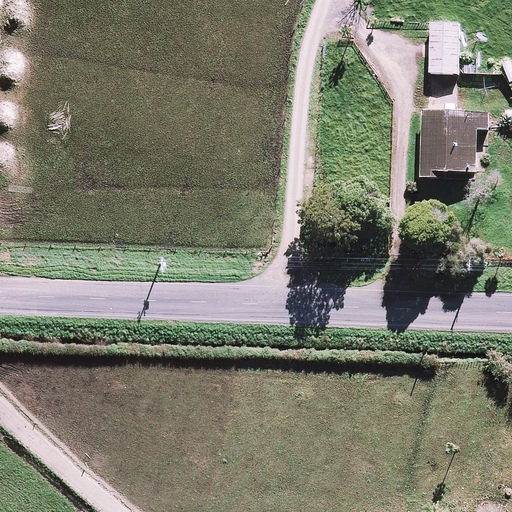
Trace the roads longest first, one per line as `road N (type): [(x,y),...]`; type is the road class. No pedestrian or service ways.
road 1 (unclassified): [(0,294),(511,312)]
road 2 (track): [(289,304),(282,30),(289,0)]
road 3 (track): [(0,405),(118,511)]
